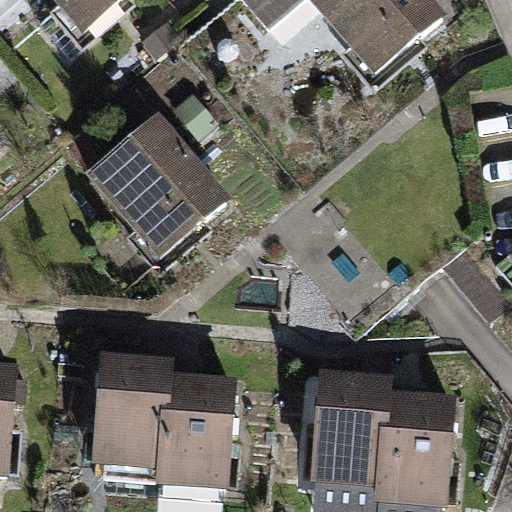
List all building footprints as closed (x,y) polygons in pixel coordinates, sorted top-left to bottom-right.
[(47,0),(83,42),(133,0),(47,0)] [(289,0),(251,0),(242,9),(269,40),(301,13),(289,0)] [(427,0),(309,0),(305,4),(377,83),(446,21),(427,0)] [(161,126),(89,186),(158,269),(230,209),(161,126)] [(483,267),(458,282),(486,328),(511,313),(483,267)] [(168,479),(175,384),(176,368),(109,363),(100,474),(168,479)] [(0,373),(0,484),(17,486),(26,376),(0,373)] [(392,496),(398,400),(398,383),(324,379),(317,491),(392,496)] [(175,384),(168,479),(167,493),(234,498),(242,389),(175,384)] [(398,400),(392,496),(391,511),(408,511),(455,511),(463,405),(398,400)]
